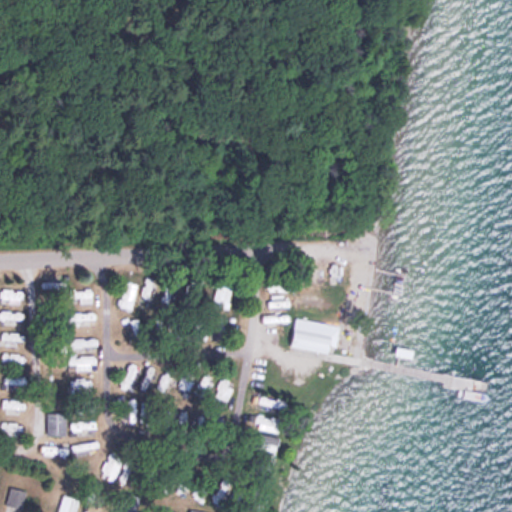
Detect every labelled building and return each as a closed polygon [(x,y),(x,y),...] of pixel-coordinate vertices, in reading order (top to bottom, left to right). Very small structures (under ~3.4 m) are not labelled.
[(179,279),(166,276),(158,302),(171,305),(179,279)] [(228,277),(212,278),(215,307),(230,306),(228,277)] [(292,290),(292,277),(266,277),(266,290),(292,290)] [(131,308),(136,281),(120,278),(116,305),(131,308)] [(139,299),(146,300),(151,283),(144,281),(139,299)] [(0,301),(18,302),(19,289),(0,287),(0,301)] [(91,299),(91,287),(69,288),(69,299),(91,299)] [(0,318),(15,318),(15,310),(0,310),(0,318)] [(92,323),(92,310),(69,310),(69,323),(92,323)] [(207,323),(217,339),(229,331),(218,315),(207,323)] [(289,345),(331,353),(336,323),(294,316),(289,345)] [(138,318),(130,318),(130,332),(138,332),(138,318)] [(0,338),(20,338),(20,330),(0,329),(0,338)] [(89,338),(73,336),(72,343),(88,345),(89,338)] [(0,360),(22,363),(23,353),(0,350),(0,360)] [(132,391),(141,371),(130,365),(121,385),(132,391)] [(201,385),(207,378),(201,373),(195,381),(201,385)] [(23,375),(1,375),(1,387),(23,387),(23,375)] [(89,376),(67,376),(67,391),(89,391),(89,376)] [(232,380),(220,376),(213,394),(225,399),(232,380)] [(284,398),(260,396),(259,409),(283,411),(284,398)] [(133,422),(133,398),(123,398),(123,422),(133,422)] [(65,410),(45,410),(45,434),(65,434),(65,410)] [(276,430),(279,417),(256,412),(253,424),(276,430)] [(21,422),(4,422),(4,434),(21,434),(21,422)] [(39,450),(64,457),(68,443),(43,436),(39,450)] [(87,442),(72,442),(72,450),(87,450),(87,442)] [(108,474),(116,452),(107,448),(99,470),(108,474)] [(132,454),(122,453),(119,477),(129,478),(132,454)] [(141,477),(147,480),(153,466),(147,463),(141,477)] [(21,506),(25,489),(9,485),(5,503),(21,506)] [(122,511),(131,511),(138,495),(123,490),(116,509),(122,511)] [(55,511),(73,511),(78,497),(62,492),(55,511)]
